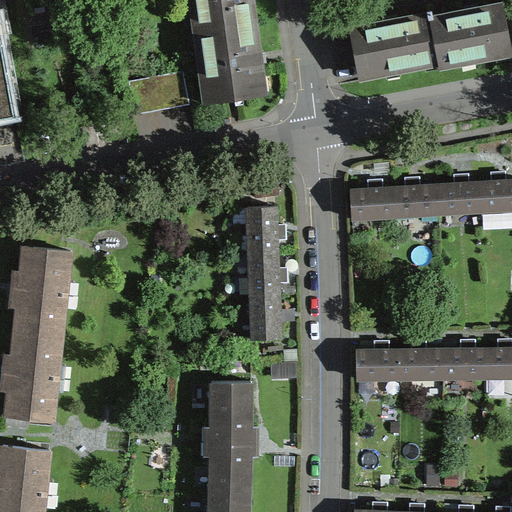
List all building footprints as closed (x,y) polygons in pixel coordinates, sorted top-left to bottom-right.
[(190,0),(192,12),(199,11),(201,28),(256,20),(253,0),(190,0)] [(465,10),(433,16),(431,16),(440,61),(441,65),(511,52),(511,50),(503,3),(465,10)] [(440,61),(431,16),(433,16),(431,9),(427,10),(428,13),(388,21),(350,28),(359,77),(440,61)] [(256,20),(201,28),(203,45),(197,46),(205,102),(259,94),(256,75),(263,74),(260,47),(256,20)] [(0,124),(16,121),(0,36),(0,124)] [(135,112),(190,101),(184,70),(129,81),(135,112)] [(480,181),(482,209),(511,207),(511,178),(499,179),(480,181)] [(482,209),(480,181),(456,182),(437,183),(439,212),(482,209)] [(394,186),(396,215),(439,212),(437,183),(413,185),(394,186)] [(396,215),(394,186),(370,187),(350,189),(352,217),(396,215)] [(249,250),(278,249),(277,224),(276,205),(247,206),(249,250)] [(25,304),(18,304),(15,330),(62,334),(65,304),(59,301),(61,282),(67,280),(71,250),(24,245),(21,272),(28,272),(26,291),(25,304)] [(249,250),(251,293),(279,292),(278,268),(278,249),(249,250)] [(279,292),(251,293),(252,338),(281,337),(280,310),(279,292)] [(59,364),(62,334),(15,330),(12,355),(19,356),(17,374),(16,388),(9,387),(6,414),(53,419),(56,388),(50,385),(52,366),(59,364)] [(487,347),(487,375),(511,375),(511,346),(506,347),(487,347)] [(400,348),(401,377),(444,376),(444,347),(420,348),(400,348)] [(487,375),(487,347),(463,347),(444,347),(444,376),(487,375)] [(356,348),(357,377),(401,377),(400,348),(375,348),(356,348)] [(212,439),(245,439),(245,424),(251,424),(251,407),(251,380),(212,380),(212,439)] [(244,454),(245,439),(212,439),(210,497),(249,498),(250,478),(251,455),(244,454)] [(4,503),(0,502),(0,511),(43,511),(44,504),(38,500),(40,481),(47,479),(50,449),(3,444),(0,471),(7,471),(5,490),(4,503)] [(248,511),(249,498),(210,497),(209,511),(248,511)]
